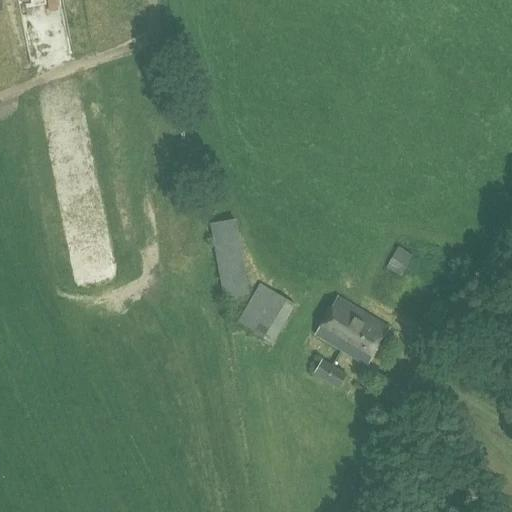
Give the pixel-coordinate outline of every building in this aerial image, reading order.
[(31,0),(32,10),(63,6),(62,0),(31,0)] [(210,223),(224,299),(250,294),(237,218),(210,223)] [(386,267),(401,275),(413,255),(398,246),(386,267)] [(238,322),(273,344),(296,305),(261,283),(238,322)] [(315,334),(366,366),(389,328),(337,297),(315,334)] [(312,373),(338,390),(347,375),(322,358),(312,373)]
